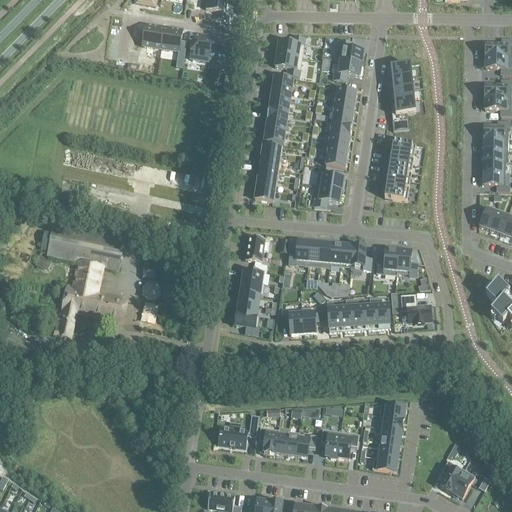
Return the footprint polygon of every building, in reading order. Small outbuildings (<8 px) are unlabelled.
[(148,0),(148,8),(156,9),(157,0),(148,0)] [(214,0),(206,0),(205,11),(217,12),(216,18),(228,20),(229,14),(225,14),(227,2),(214,0)] [(146,26),(143,49),(161,52),(165,29),(146,26)] [(165,29),(161,52),(179,55),(180,51),(181,44),(183,35),(183,32),(165,29)] [(191,58),(191,62),(209,65),(213,39),(195,36),(191,58)] [(213,39),(209,65),(216,66),(217,62),(228,64),(231,41),(213,39)] [(279,44),(277,57),(299,60),(303,61),(305,48),(304,48),(305,41),(293,39),(292,46),(279,44)] [(485,48),(485,58),(486,58),(486,60),(511,60),(511,59),(511,60),(511,59),(511,41),(503,42),(503,48),(501,48),(486,48),(485,48)] [(340,43),(339,50),(343,51),(341,63),(362,67),(364,54),(351,52),(352,45),(340,43)] [(179,55),(177,68),(183,69),(186,52),(180,51),(179,55)] [(277,57),(275,70),(288,72),(287,79),(299,81),(300,74),(301,74),(303,61),(299,60),(277,57)] [(511,60),(486,60),(486,72),(501,72),(502,72),(502,78),(511,78),(511,60)] [(335,75),(334,82),(346,84),(347,78),(360,80),(362,67),(341,63),(339,76),(335,75)] [(411,67),(387,69),(388,82),(413,79),(411,67)] [(274,79),(272,90),(292,93),(294,82),(274,79)] [(413,79),(388,82),(390,94),(414,91),(413,79)] [(485,89),(484,99),(485,99),(485,101),(511,101),(511,90),(511,89),(511,83),(502,83),(502,89),(485,89)] [(292,93),(272,90),(271,101),(291,104),(292,93)] [(338,91),(336,103),(356,106),(358,94),(338,91)] [(414,91),(390,94),(391,106),(415,103),(414,91)] [(271,101),(269,112),(289,115),(291,104),(271,101)] [(485,101),(485,113),(502,113),(501,119),(511,119),(511,112),(511,113),(511,101),(485,101)] [(356,106),(336,103),(334,114),(354,117),(356,106)] [(415,103),(391,106),(392,118),(408,117),(416,116),(415,103)] [(269,112),(268,122),(288,125),(289,115),(269,112)] [(354,117),(334,114),(333,124),(353,128),(354,117)] [(408,117),(392,118),(394,134),(409,132),(408,117)] [(288,125),(268,122),(266,133),(286,136),(288,125)] [(353,128),(333,124),(331,135),(351,138),(353,128)] [(485,130),(485,142),(508,142),(508,131),(511,131),(511,124),(499,124),(499,130),(485,130)] [(266,133),(264,145),(284,148),(286,136),(266,133)] [(351,138),(331,135),(329,146),(349,149),(351,138)] [(485,142),(484,153),(508,154),(508,142),(485,142)] [(393,145),(384,202),(406,205),(415,148),(393,145)] [(329,146),(328,157),(348,160),(349,149),(329,146)] [(264,148),(262,159),(280,162),(282,151),(264,148)] [(484,153),(484,165),(508,165),(508,154),(484,153)] [(348,160),(328,157),(326,168),(346,171),(348,160)] [(262,159),(260,170),(279,172),(280,162),(262,159)] [(484,165),(484,177),(505,177),(505,166),(508,166),(508,165),(484,165)] [(260,170),(259,180),(277,183),(279,172),(260,170)] [(318,176),(316,189),(342,193),(344,180),(331,178),(333,172),(320,170),(319,177),(318,176)] [(482,182),(482,188),(484,188),(498,188),(498,195),(510,195),(510,188),(505,188),(505,177),(484,177),(484,182),(482,182)] [(259,180),(257,191),(275,194),(277,183),(259,180)] [(315,203),(314,209),(326,211),(328,204),(340,206),(342,193),(316,189),(314,202),(315,203)] [(257,191),(255,202),(274,205),(275,194),(257,191)] [(487,211),(480,230),(491,234),(498,215),(487,211)] [(498,215),(491,234),(501,237),(508,218),(498,215)] [(511,220),(508,218),(501,237),(511,241),(511,238),(511,220)] [(45,234),(41,252),(48,253),(47,259),(77,265),(104,271),(119,273),(126,241),(54,225),(51,235),(45,234)] [(250,239),(246,263),(255,264),(254,274),(264,276),(267,277),(268,268),(261,267),(264,253),(268,254),(269,246),(265,245),(265,242),(250,239)] [(283,243),(281,255),(287,256),(289,244),(283,243)] [(290,254),(289,268),(308,269),(310,245),(298,244),(297,255),(290,254)] [(310,245),(308,269),(319,270),(319,265),(321,246),(310,245)] [(319,265),(319,270),(330,271),(330,269),(332,247),(321,246),(319,265)] [(332,247),(330,269),(340,270),(343,248),(332,247)] [(343,248),(340,270),(352,271),(352,268),(354,249),(343,248)] [(352,271),(351,273),(364,274),(371,274),(372,262),(365,261),(366,250),(354,249),(352,268),(352,271)] [(378,263),(377,276),(383,276),(383,277),(397,278),(397,276),(397,275),(399,253),(386,251),(385,264),(378,263)] [(397,275),(397,276),(410,277),(409,279),(416,279),(418,267),(411,267),(412,254),(399,253),(397,275)] [(39,257),(35,267),(41,270),(46,260),(39,257)] [(143,262),(143,280),(155,281),(156,263),(143,262)] [(67,288),(61,313),(62,314),(77,316),(118,325),(123,303),(124,300),(98,294),(104,271),(77,265),(72,289),(67,288)] [(244,273),(243,284),(262,287),(264,276),(254,274),(244,273)] [(243,284),(241,295),(261,298),(262,287),(243,284)] [(160,290),(155,285),(148,285),(143,290),(143,298),(148,303),(155,303),(161,297),(160,290)] [(327,298),(331,300),(337,300),(339,286),(333,285),(332,289),(328,288),(327,298)] [(339,286),(337,300),(349,299),(350,287),(339,286)] [(511,294),(503,287),(492,300),(504,310),(507,306),(508,307),(511,302),(511,294)] [(241,295),(239,306),(259,309),(261,298),(241,295)] [(416,297),(401,298),(402,315),(408,314),(409,326),(415,325),(415,327),(425,327),(425,325),(432,324),(431,308),(417,309),(416,297)] [(322,298),(317,303),(321,307),(326,303),(322,298)] [(239,306),(238,316),(257,319),(259,309),(239,306)] [(504,310),(498,317),(510,328),(511,326),(511,309),(508,307),(507,306),(504,310)] [(389,307),(377,308),(378,332),(391,331),(389,307)] [(377,308),(365,309),(366,333),(378,332),(377,308)] [(353,309),(341,310),(342,334),(354,334),(353,309)] [(365,309),(353,309),(354,334),(366,333),(365,309)] [(341,310),(328,311),(330,335),(342,334),(341,310)] [(315,315),(302,316),(304,337),(317,336),(316,324),(323,323),(322,311),(315,311),(315,315)] [(290,313),(282,313),(283,326),(290,325),(291,338),(304,337),(302,316),(290,317),(290,313)] [(57,326),(55,337),(71,341),(77,316),(62,314),(60,327),(57,326)] [(238,316),(236,329),(247,330),(246,337),(258,339),(259,332),(256,331),(257,319),(238,316)] [(0,333),(0,341),(23,351),(26,343),(1,332),(0,333)] [(102,341),(100,359),(123,362),(126,344),(102,341)] [(106,379),(106,390),(109,390),(117,391),(120,391),(126,391),(140,391),(140,380),(106,379)] [(382,407),(380,420),(382,420),(403,423),(404,421),(405,421),(406,416),(404,416),(405,410),(382,407)] [(382,420),(381,430),(402,433),(403,423),(382,420)] [(220,446),(220,448),(229,450),(230,450),(235,450),(245,452),(246,447),(247,440),(247,439),(250,439),(250,440),(256,441),(259,425),(253,424),(251,436),(250,436),(248,435),(248,434),(240,434),(229,432),(222,431),(222,433),(221,433),(221,438),(220,441),(220,446)] [(381,430),(380,440),(401,443),(402,433),(381,430)] [(261,431),(259,445),(260,443),(265,444),(265,446),(264,455),(275,456),(279,433),(261,431)] [(279,433),(275,456),(286,458),(289,435),(289,434),(288,439),(279,438),(279,433)] [(323,433),(321,447),(322,447),(322,445),(328,446),(327,448),(326,459),(331,460),(331,461),(338,462),(338,461),(342,435),(323,433)] [(289,435),(286,458),(296,459),(299,438),(300,436),(289,435)] [(342,435),(338,461),(349,463),(351,452),(351,449),(357,450),(357,452),(359,438),(342,435)] [(299,438),(296,459),(308,461),(309,452),(309,450),(315,451),(315,453),(317,438),(311,438),(310,440),(299,438)] [(380,440),(378,450),(399,453),(401,443),(380,440)] [(424,457),(419,465),(433,473),(442,456),(448,460),(453,450),(447,447),(433,440),(432,442),(430,441),(426,448),(428,449),(424,456),(423,455),(422,456),(424,457)] [(378,450),(377,460),(398,463),(399,453),(378,450)] [(374,460),(373,472),(396,476),(397,470),(398,470),(399,465),(398,465),(398,463),(377,460),(374,460)] [(448,464),(440,478),(440,479),(443,475),(448,477),(445,482),(441,490),(449,494),(462,471),(448,464)] [(462,471),(449,494),(453,497),(453,498),(458,501),(459,500),(463,502),(475,479),(462,471)] [(485,480),(479,491),(485,494),(491,484),(485,480)] [(210,495),(208,511),(213,511),(241,511),(242,509),(234,508),(235,499),(210,495)] [(250,511),(269,511),(271,505),(268,504),(269,503),(263,502),(262,504),(258,503),(257,511),(256,511),(250,511),(251,511),(250,511)]
